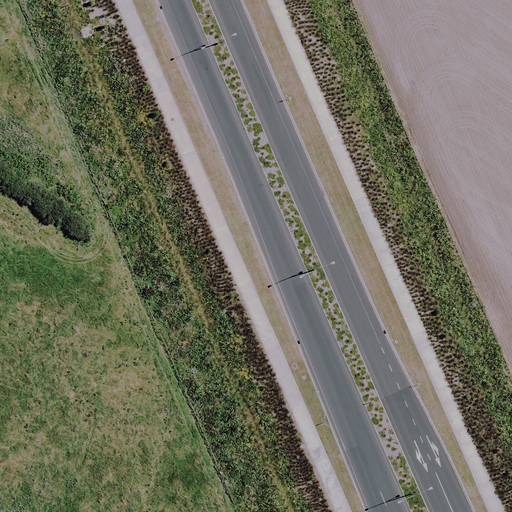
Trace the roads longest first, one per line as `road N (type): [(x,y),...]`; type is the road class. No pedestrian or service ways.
road 1 (secondary): [(224,0),(451,511)]
road 2 (secondary): [(388,511),(174,0)]
